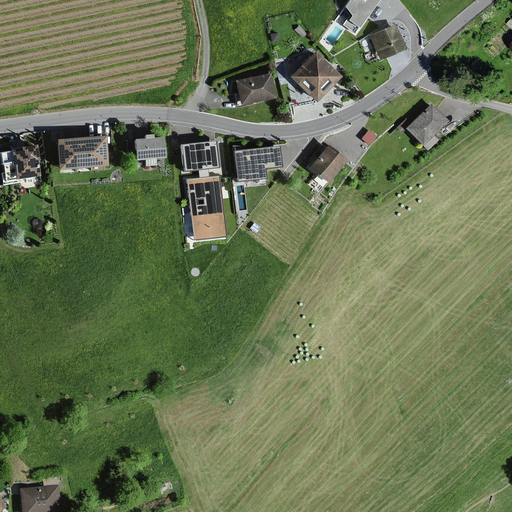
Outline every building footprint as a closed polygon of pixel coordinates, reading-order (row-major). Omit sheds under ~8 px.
[(379,0),(350,0),(344,9),(349,16),(343,25),(356,34),(379,0)] [(407,49),(396,24),(369,36),(380,61),(407,49)] [(307,33),(299,25),(294,30),(303,38),(307,33)] [(278,33),(271,35),(272,42),(280,41),(278,33)] [(343,77),(317,51),(291,77),(318,103),(343,77)] [(357,61),(350,57),(346,64),(353,68),(357,61)] [(277,99),(272,73),(236,81),(239,93),(235,93),(238,108),(254,105),(254,103),(277,99)] [(449,121),(432,103),(411,123),(407,118),(397,128),(402,133),(406,129),(428,151),(439,141),(434,136),(449,121)] [(377,136),(369,130),(361,139),(370,146),(377,136)] [(167,158),(165,137),(155,138),(155,135),(146,135),(146,139),(136,139),(137,161),(146,160),(147,166),(158,165),(157,159),(167,158)] [(106,137),(89,138),(92,167),(109,166),(106,137)] [(89,138),(73,139),(75,169),(92,167),(89,138)] [(73,139),(59,140),(61,170),(75,169),(73,139)] [(265,167),(281,166),(280,142),(231,145),(234,181),(265,179),(265,167)] [(39,145),(23,147),(23,151),(16,152),(16,151),(2,153),(4,165),(5,165),(7,181),(42,176),(39,161),(41,161),(39,145)] [(349,160),(330,145),(311,168),(330,184),(349,160)] [(51,204),(38,206),(39,213),(51,211),(51,204)] [(61,511),(59,485),(20,489),(22,511),(61,511)] [(0,511),(1,511),(8,507),(0,497),(0,511)]
